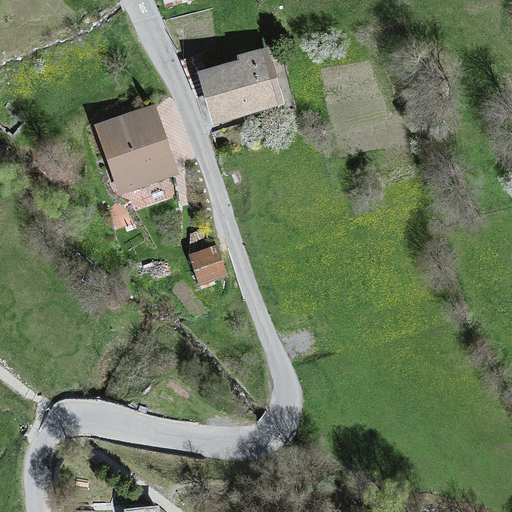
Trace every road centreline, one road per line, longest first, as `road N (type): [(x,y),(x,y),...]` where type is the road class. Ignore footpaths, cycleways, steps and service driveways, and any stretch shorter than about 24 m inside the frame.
road 1 (residential): [(139,0),(188,110),(288,403),(277,427),(258,440),(73,417),(55,426),(38,452),(40,511)]
road 2 (track): [(159,498),(182,485),(262,481),(290,470),(292,446),(277,427)]
